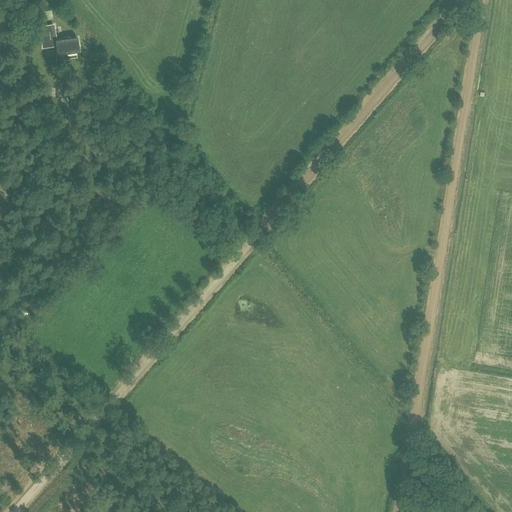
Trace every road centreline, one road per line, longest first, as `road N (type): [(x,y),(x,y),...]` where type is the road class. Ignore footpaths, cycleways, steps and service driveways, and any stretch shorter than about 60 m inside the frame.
road 1 (track): [(15,511),(460,0)]
road 2 (track): [(401,511),(483,0)]
road 3 (track): [(243,252),(110,167),(63,103),(68,80)]
